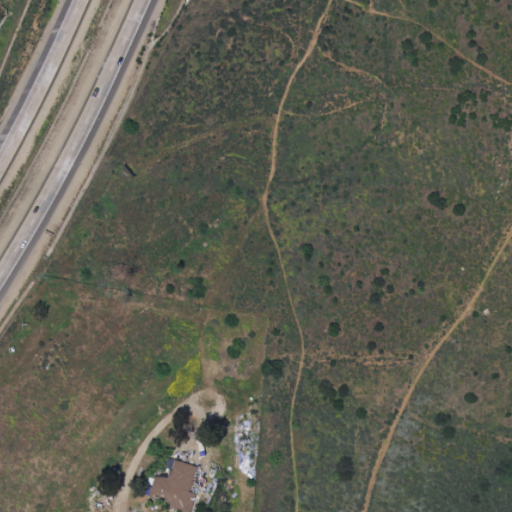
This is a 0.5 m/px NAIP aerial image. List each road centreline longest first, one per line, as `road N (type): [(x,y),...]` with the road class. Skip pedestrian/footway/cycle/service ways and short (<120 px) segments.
road 1 (motorway): [(0,268),(60,167),(134,0)]
road 2 (motorway): [(81,0),(0,162)]
